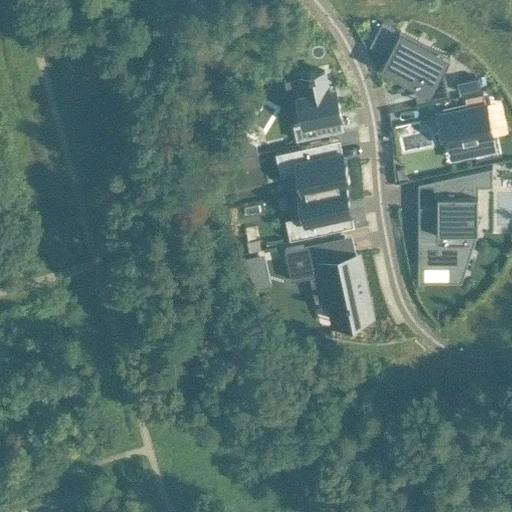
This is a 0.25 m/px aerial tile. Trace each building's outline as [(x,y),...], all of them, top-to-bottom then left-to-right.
[(444,68),(449,59),(402,35),(387,64),(402,71),(399,76),(414,84),(415,81),(429,88),(441,67),(444,68)] [(297,139),(336,130),(333,115),(340,113),(337,96),(331,98),(324,70),(301,75),(305,92),(299,94),(305,121),(293,124),(297,139)] [(487,102),(440,112),(447,144),(479,137),(482,153),(497,149),(487,102)] [(331,152),(329,140),(298,147),(301,158),(296,160),(303,190),(350,181),(346,166),(338,167),(335,151),(331,152)] [(476,183),(493,183),(493,166),(443,176),(443,205),(418,205),(419,231),(420,231),(420,262),(452,262),(474,231),(478,231),(478,205),(476,205),(476,183)] [(350,181),(303,190),(299,191),(305,223),(310,222),(313,234),(343,227),(341,215),(344,215),(341,199),(349,197),(346,182),(350,181)] [(361,272),(353,273),(347,239),(304,248),(304,244),(285,248),(292,279),(310,275),(326,272),(337,320),(370,313),(363,279),(361,272)]
